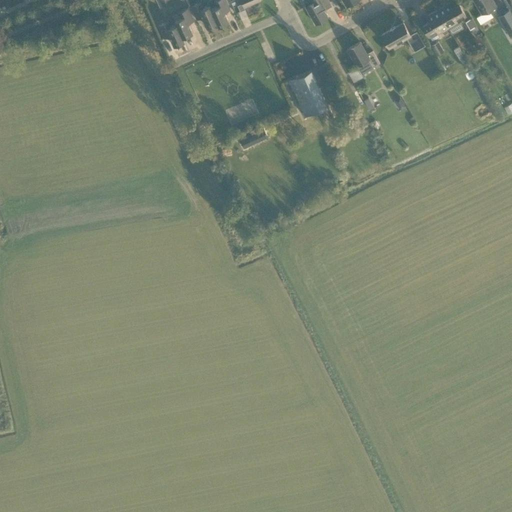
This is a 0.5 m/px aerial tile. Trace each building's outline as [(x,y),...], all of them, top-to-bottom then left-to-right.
[(217,6),(211,8),(217,22),(218,26),(229,22),(225,12),(230,9),(226,0),(215,0),(217,6)] [(241,0),(242,2),(237,5),(240,11),(245,8),(244,6),(258,0),(241,0)] [(331,5),(328,0),(303,0),(307,5),(305,6),(316,23),(328,16),(324,10),(331,5)] [(498,10),(496,5),(493,0),(474,0),(482,13),(489,9),(492,14),(498,10)] [(211,8),(210,4),(203,7),(201,2),(191,6),(197,19),(203,17),(207,27),(217,22),(211,8)] [(438,9),(449,27),(459,21),(458,19),(466,15),(459,3),(452,8),(449,3),(438,9)] [(194,20),(188,7),(179,12),(181,17),(175,20),(176,24),(177,24),(183,37),(193,33),(188,23),(194,20)] [(438,33),(449,27),(438,9),(428,15),(431,20),(423,24),(429,36),(437,31),(438,33)] [(511,14),(509,9),(498,15),(510,37),(511,36),(511,14)] [(472,27),(474,31),(479,28),(472,17),(465,21),(470,28),(472,27)] [(177,24),(176,24),(170,26),(168,21),(158,25),(164,38),(170,36),(174,46),(184,41),(183,37),(177,24)] [(410,34),(403,21),(382,34),(389,47),(407,37),(414,51),(425,45),(417,30),(410,34)] [(360,41),(347,48),(361,73),(380,62),(373,50),(367,53),(360,41)] [(438,41),(431,45),(436,54),(443,50),(438,41)] [(465,56),(459,45),(454,48),(460,59),(465,56)] [(311,69),(288,79),(304,115),(327,105),(311,69)] [(370,110),(375,107),(369,97),(364,100),(370,110)] [(263,139),(258,130),(240,139),(244,148),(263,139)]
